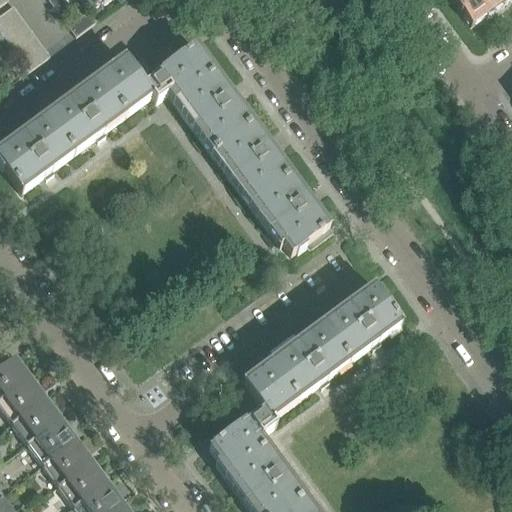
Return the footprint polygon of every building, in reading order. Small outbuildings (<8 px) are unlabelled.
[(44,0),(50,8),(57,3),(55,0),(44,0)] [(91,0),(93,3),(87,7),(92,14),(98,9),(110,0),(91,0)] [(511,0),(446,0),(457,15),(455,16),(468,33),(511,0)] [(61,8),(58,4),(57,3),(50,8),(54,14),(61,8)] [(0,35),(19,22),(11,11),(0,19),(0,35)] [(75,42),(95,27),(87,16),(67,31),(75,42)] [(0,38),(6,47),(26,32),(19,22),(0,35),(0,38)] [(13,56),(34,41),(26,32),(6,47),(13,56)] [(20,66),(41,51),(34,41),(13,56),(20,66)] [(18,84),(48,61),(41,51),(20,66),(10,73),(18,84)] [(123,66),(97,85),(125,123),(150,105),(154,110),(169,98),(175,107),(214,78),(195,52),(156,81),(157,82),(154,84),(153,83),(149,86),(145,89),(146,90),(142,93),(123,66)] [(214,78),(175,107),(213,158),(252,130),(236,108),(237,107),(234,103),(231,98),(229,100),(214,78)] [(97,85),(45,123),(73,162),(89,149),(94,146),(96,149),(101,145),(105,142),(103,139),(108,135),(125,123),(97,85)] [(45,123),(0,155),(0,171),(21,200),(38,187),(42,184),(44,187),(45,186),(49,183),(53,180),(51,177),(57,173),(73,162),(45,123)] [(252,130),(213,158),(251,210),(290,182),(274,160),(275,159),(272,154),(269,150),(267,151),(252,130)] [(290,182),(251,210),(290,262),(307,249),(310,253),(331,238),(312,211),(313,210),(310,206),(307,202),(305,203),(290,182)] [(377,298),(376,299),(371,293),(319,331),(348,371),(374,352),(401,332),(382,308),(384,306),(377,298)] [(322,390),(348,371),(319,331),(267,369),(296,409),(322,390)] [(0,406),(30,385),(14,363),(0,373),(0,406)] [(271,428),(296,409),(267,369),(241,389),(262,417),(258,420),(256,418),(254,420),(252,421),(249,423),(250,425),(246,428),(245,426),(207,454),(217,468),(213,471),(223,483),(264,452),(259,445),(274,433),(271,428)] [(0,415),(11,430),(45,405),(30,385),(0,406),(0,415)] [(26,450),(60,425),(45,405),(11,430),(26,450)] [(42,471),(76,446),(60,425),(26,450),(42,471)] [(92,467),(82,455),(76,446),(42,471),(57,492),(92,467)] [(280,474),(276,469),(264,452),(223,483),(243,511),(289,511),(302,503),(287,482),(288,481),(285,477),(282,473),(280,474)] [(74,511),(107,488),(98,476),(92,467),(57,492),(71,511),(74,511)] [(113,495),(108,488),(107,488),(74,511),(117,511),(123,508),(113,495)] [(11,511),(3,501),(2,499),(0,499),(0,511),(11,511)] [(308,511),(302,503),(289,511),(308,511)]
